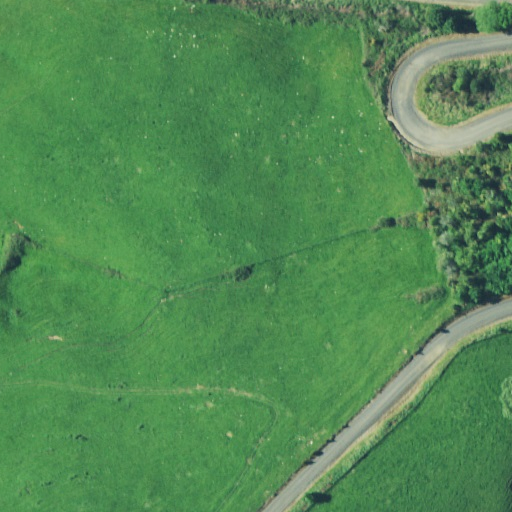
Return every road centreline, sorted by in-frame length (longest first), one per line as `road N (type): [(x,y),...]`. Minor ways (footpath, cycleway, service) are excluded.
road 1 (unclassified): [(511,302),(442,339),(277,511)]
road 2 (unclassified): [(511,38),(436,49),(406,70),(400,104),(413,125),(438,138),(511,116)]
